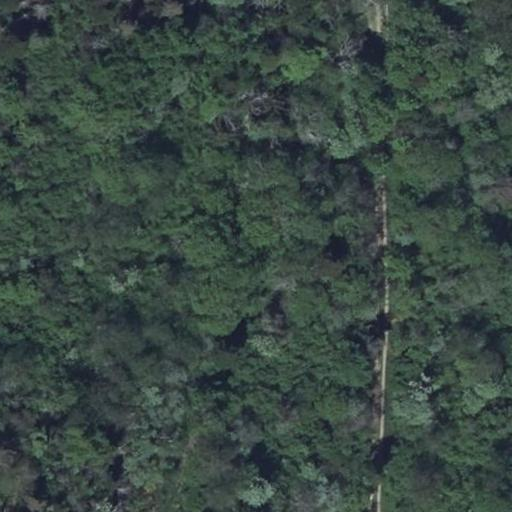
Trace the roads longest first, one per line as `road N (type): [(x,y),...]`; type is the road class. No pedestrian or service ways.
road 1 (track): [(364,0),(298,136),(163,511)]
road 2 (track): [(384,511),(376,0)]
